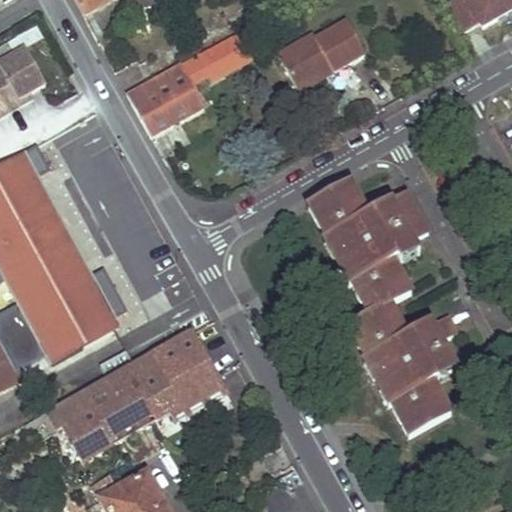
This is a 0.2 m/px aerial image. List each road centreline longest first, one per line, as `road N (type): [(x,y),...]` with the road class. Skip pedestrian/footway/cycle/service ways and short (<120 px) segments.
road 1 (residential): [(199,245),(511,68)]
road 2 (residential): [(199,245),(63,0)]
road 3 (residential): [(332,485),(199,245)]
